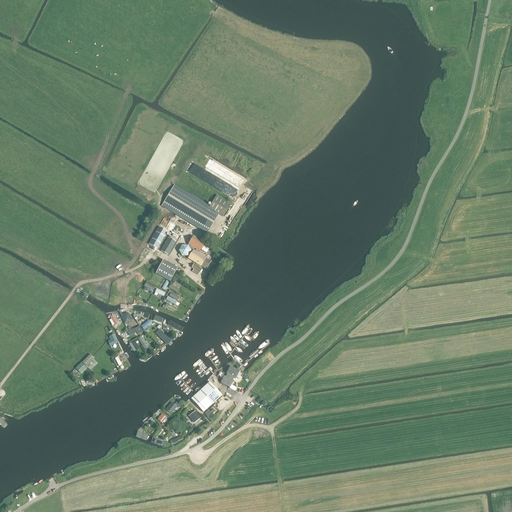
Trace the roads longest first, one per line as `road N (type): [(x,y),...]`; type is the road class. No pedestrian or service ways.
road 1 (unclassified): [(54,487),(209,439),(274,359),(381,274),(408,238),(459,130),(489,0)]
road 2 (unclassified): [(151,257),(130,272),(78,284),(0,385)]
road 3 (track): [(151,257),(137,250),(90,183),(130,87)]
road 4 (track): [(0,44),(94,103),(111,138)]
road 5 (track): [(193,448),(205,453),(244,426),(271,428),(298,407),(302,390)]
